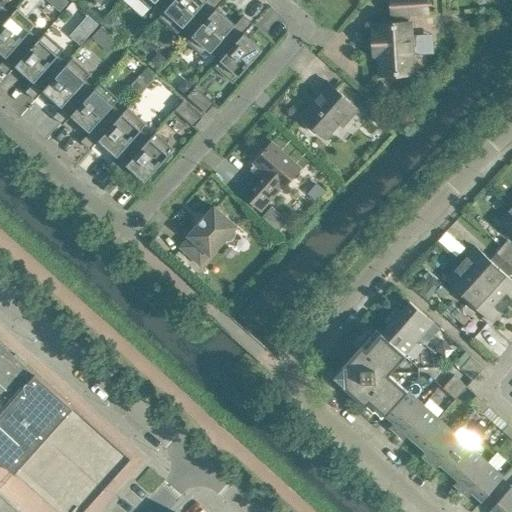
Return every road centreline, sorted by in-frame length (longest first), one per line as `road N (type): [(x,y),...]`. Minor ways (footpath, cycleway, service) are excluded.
road 1 (residential): [(431,511),(277,374),(511,130)]
road 2 (residential): [(0,126),(122,232),(309,26),(279,0)]
road 3 (residential): [(190,468),(0,298)]
